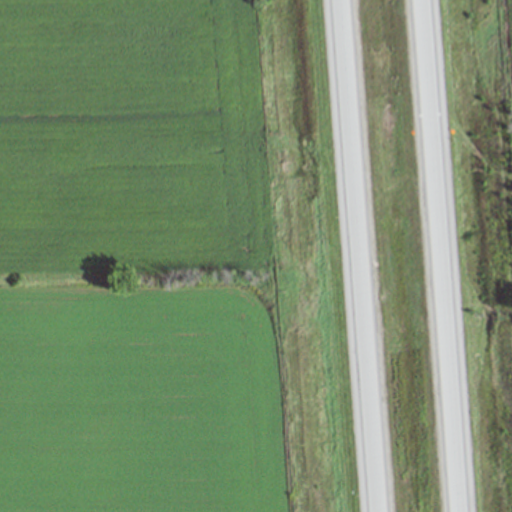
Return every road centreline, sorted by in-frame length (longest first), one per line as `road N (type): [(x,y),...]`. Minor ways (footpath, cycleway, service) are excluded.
road 1 (motorway): [(341,0),(380,511)]
road 2 (motorway): [(467,511),(430,0)]
